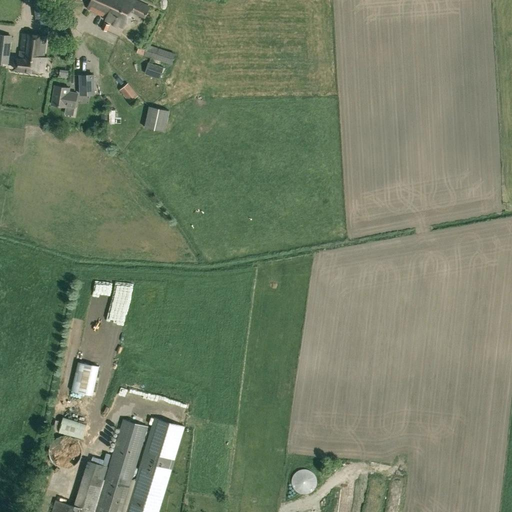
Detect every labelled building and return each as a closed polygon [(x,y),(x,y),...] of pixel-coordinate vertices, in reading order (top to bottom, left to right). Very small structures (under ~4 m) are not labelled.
[(32,0),(36,18),(56,16),(53,0),(32,0)] [(145,17),(150,7),(134,0),(91,0),(87,8),(106,17),(106,19),(125,28),(133,11),(145,17)] [(106,31),(109,25),(104,22),(101,28),(106,31)] [(0,61),(9,62),(12,35),(0,33),(0,61)] [(45,57),(48,36),(23,33),(20,58),(16,57),(15,69),(44,73),(46,57),(45,57)] [(147,44),(144,55),(172,64),(176,53),(147,44)] [(160,78),(164,66),(148,62),(144,73),(160,78)] [(94,74),(80,75),(80,94),(94,93),(94,74)] [(130,102),(138,95),(128,82),(119,89),(130,102)] [(52,104),(66,106),(67,106),(75,107),(77,92),(69,91),(70,88),(55,85),(52,104)] [(165,132),(169,110),(149,106),(144,127),(165,132)] [(56,407),(54,413),(62,416),(64,409),(56,407)] [(155,417),(125,511),(159,511),(185,426),(155,417)] [(121,511),(132,479),(148,426),(123,419),(95,511),(121,511)] [(90,461),(76,505),(94,510),(108,466),(90,461)] [(293,476),(302,497),(316,492),(307,471),(293,476)] [(93,511),(94,510),(56,499),(52,511),(93,511)]
